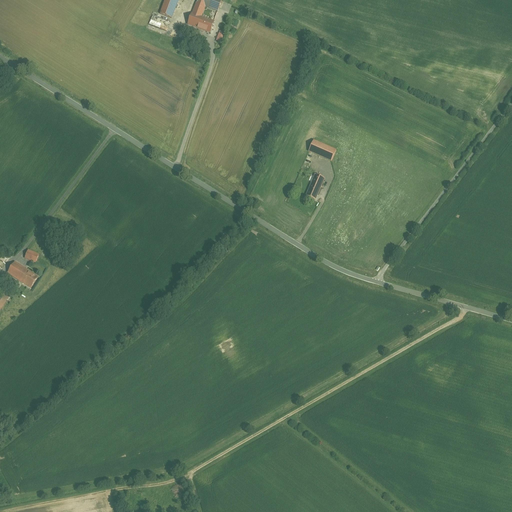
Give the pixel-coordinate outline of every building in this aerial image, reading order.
[(163,0),(159,15),(172,19),(177,0),(163,0)] [(213,22),(195,15),(192,23),(202,27),(202,26),(210,29),(213,22)] [(153,21),(152,26),(164,30),(166,26),(153,21)] [(309,152),(331,162),(336,151),(314,142),(309,152)] [(316,174),(312,185),(320,188),(322,188),(326,178),(316,174)] [(316,200),(320,188),(312,185),(307,197),(316,200)] [(32,253),(31,252),(28,259),(34,261),(36,255),(32,253)] [(27,273),(16,266),(11,274),(21,281),(27,273)]
